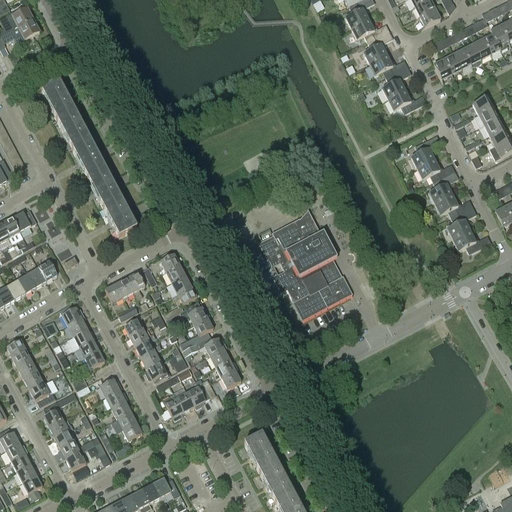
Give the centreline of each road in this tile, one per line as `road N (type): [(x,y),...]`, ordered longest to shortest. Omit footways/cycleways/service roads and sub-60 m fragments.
road 1 (residential): [(179,234),(71,45)]
road 2 (residential): [(273,394),(464,292)]
road 3 (residential): [(273,394),(179,234)]
road 4 (residential): [(168,450),(82,288)]
road 5 (residential): [(69,502),(0,367)]
road 6 (residential): [(336,511),(273,394)]
